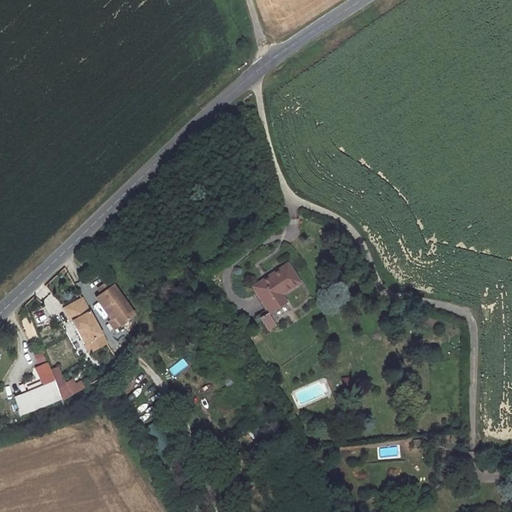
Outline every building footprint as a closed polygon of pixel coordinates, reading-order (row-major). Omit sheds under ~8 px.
[(279,246),(255,279),(281,297),(292,281),(285,276),(297,258),(279,246)] [(132,317),(108,283),(100,289),(103,294),(95,300),(104,312),(106,311),(118,328),(132,317)] [(81,299),(64,309),(89,352),(107,342),(81,299)] [(266,333),(275,327),(267,314),(258,320),(266,333)] [(42,389),(17,398),(22,413),(64,398),(53,369),(37,374),(42,389)] [(220,383),(229,389),(234,383),(225,376),(220,383)] [(342,390),(351,388),(349,377),(340,379),(342,390)]
